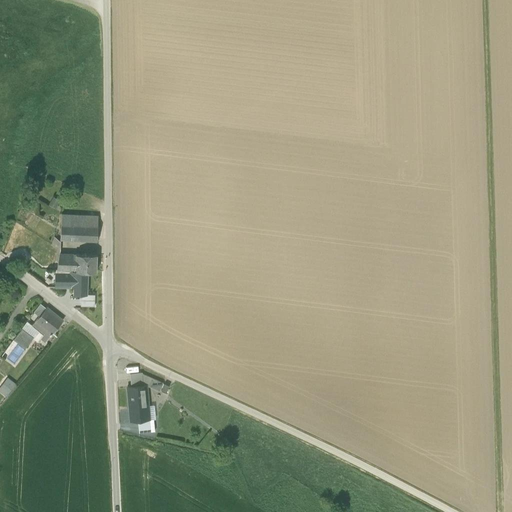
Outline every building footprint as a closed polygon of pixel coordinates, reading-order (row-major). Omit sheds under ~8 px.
[(60,239),(97,241),(98,225),(86,224),(69,223),(69,215),(61,215),(60,239)] [(87,216),(69,215),(69,223),(86,224),(87,216)] [(86,224),(98,225),(98,216),(87,216),(86,224)] [(52,244),(60,249),(61,241),(54,239),(52,244)] [(69,270),(75,271),(76,254),(59,253),(57,269),(57,270),(69,270)] [(43,276),(55,285),(55,272),(50,269),(52,265),(54,263),(44,255),(43,254),(34,265),(45,274),(43,276)] [(76,254),(75,271),(87,271),(96,271),(97,254),(76,254)] [(55,285),(55,287),(74,287),(74,294),(81,294),(87,294),(87,271),(75,271),(69,270),(57,270),(57,269),(55,269),(55,272),(55,285)] [(81,294),(80,306),(94,306),(95,294),(87,294),(81,294)] [(31,315),(39,321),(48,309),(40,303),(31,315)] [(43,339),(46,342),(63,321),(48,309),(39,321),(33,328),(39,333),(45,337),(43,339)] [(13,340),(26,350),(39,333),(33,328),(26,322),(13,340)] [(135,380),(136,386),(146,385),(146,379),(141,379),(141,373),(141,372),(130,373),(130,381),(131,381),(135,380)] [(163,383),(141,373),(141,379),(146,379),(146,385),(159,391),(163,383)] [(0,390),(7,396),(17,383),(8,376),(0,386),(0,390)] [(146,385),(136,386),(135,380),(131,381),(131,386),(127,386),(129,409),(148,407),(146,385)] [(170,386),(164,384),(161,391),(166,393),(170,386)] [(148,407),(129,409),(130,421),(138,420),(149,419),(148,407)] [(151,432),(149,419),(138,420),(139,433),(151,432)]
